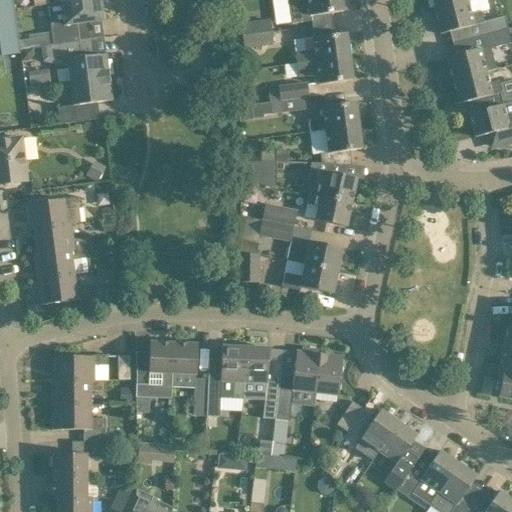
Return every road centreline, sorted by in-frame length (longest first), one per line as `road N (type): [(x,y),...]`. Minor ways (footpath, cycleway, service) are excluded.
road 1 (residential): [(11,360),(74,328),(160,322),(333,325),(356,336)]
road 2 (residential): [(452,417),(487,256),(489,182)]
road 3 (residential): [(356,336),(395,167)]
road 4 (residential): [(395,167),(377,0)]
road 5 (residential): [(19,511),(11,360)]
road 6 (residential): [(356,336),(378,367),(452,417)]
